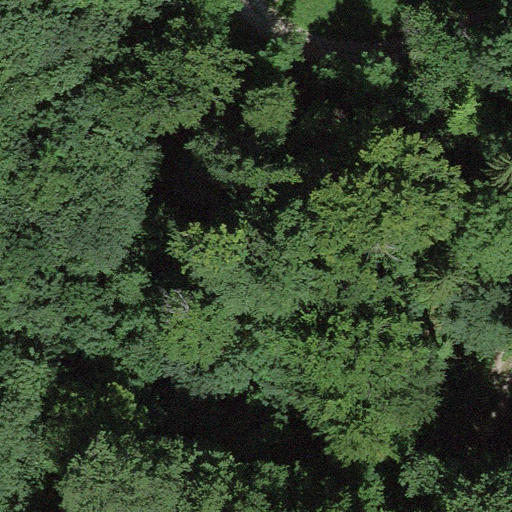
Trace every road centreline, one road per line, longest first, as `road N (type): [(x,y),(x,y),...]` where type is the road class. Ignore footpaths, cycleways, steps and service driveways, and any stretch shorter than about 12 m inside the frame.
road 1 (track): [(250,0),(264,25),(305,41),(386,53),(511,15)]
road 2 (track): [(511,343),(481,450),(440,511)]
